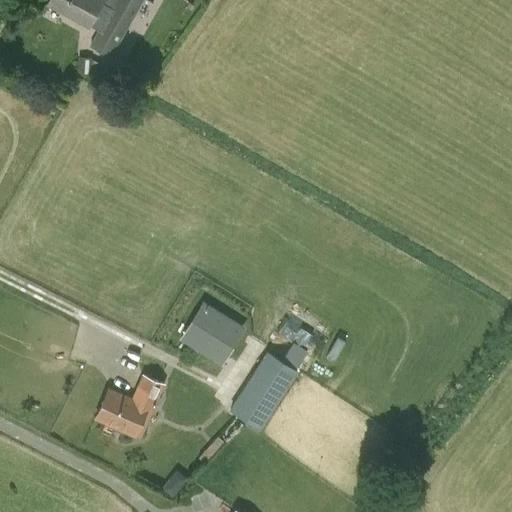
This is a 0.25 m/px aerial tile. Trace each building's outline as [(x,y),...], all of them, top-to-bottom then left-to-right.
[(103,0),(103,1),(102,1),(100,0),(49,0),(47,4),(88,27),(88,25),(98,30),(89,45),(110,57),(127,28),(142,0),(103,0)] [(142,78),(120,67),(118,72),(97,62),(92,71),(113,81),(112,83),(135,94),(137,90),(141,92),(145,85),(140,83),(142,78)] [(204,305),(190,328),(206,338),(200,347),(220,360),(240,327),(204,305)] [(266,350),(228,408),(260,429),(298,371),(266,350)] [(143,373),(138,386),(132,398),(108,387),(95,418),(107,423),(101,436),(116,443),(123,430),(134,434),(146,407),(151,409),(158,395),(163,383),(143,373)] [(173,468),(160,486),(171,494),(184,477),(173,468)]
